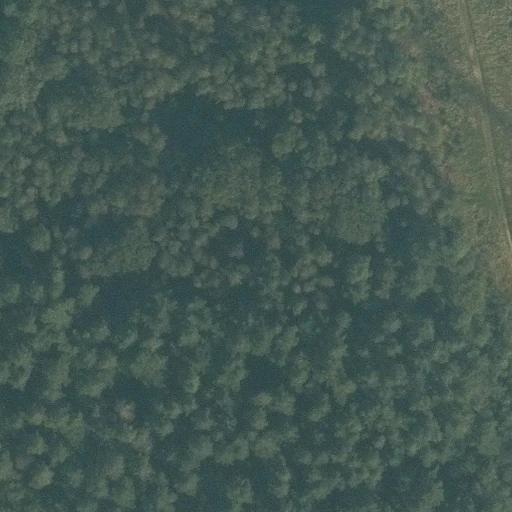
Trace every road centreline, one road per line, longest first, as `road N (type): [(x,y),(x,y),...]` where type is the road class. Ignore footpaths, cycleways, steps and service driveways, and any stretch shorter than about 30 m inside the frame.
road 1 (track): [(115,291),(493,190)]
road 2 (track): [(454,0),(511,259)]
road 3 (track): [(199,511),(115,291)]
road 4 (track): [(115,291),(0,218)]
